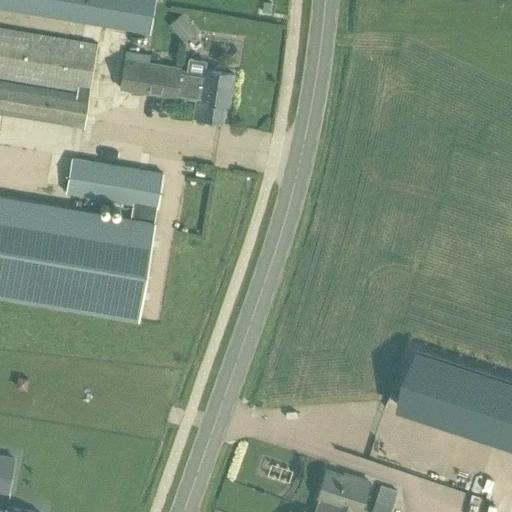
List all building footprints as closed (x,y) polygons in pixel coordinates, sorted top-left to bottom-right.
[(0,0),(0,9),(83,23),(80,41),(0,27),(0,113),(83,128),(97,44),(88,42),(91,24),(150,34),(155,0),(0,0)] [(196,28),(182,13),(169,24),(183,40),(196,28)] [(228,99),(232,74),(205,71),(206,60),(188,58),(186,72),(181,71),(181,66),(149,61),(150,54),(126,51),(125,58),(124,58),(119,90),(177,98),(177,96),(198,99),(195,117),(221,120),(224,98),(228,99)] [(0,295),(138,319),(162,173),(72,158),(66,192),(133,203),(130,219),(0,196),(0,295)] [(0,184),(17,187),(19,174),(0,170),(0,184)] [(479,276),(461,276),(460,295),(478,296),(479,276)] [(511,382),(416,351),(398,406),(511,443),(511,382)] [(0,462),(0,485),(11,488),(15,465),(0,462)] [(320,497),(314,511),(350,511),(351,508),(359,511),(369,482),(354,477),(353,479),(328,470),(319,497),(320,497)] [(381,484),(374,505),(391,511),(398,490),(381,484)]
